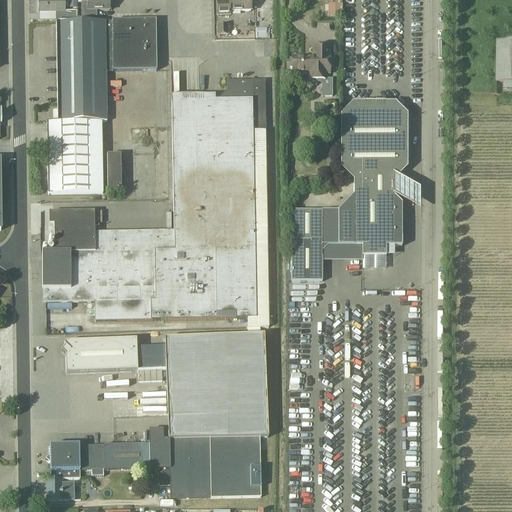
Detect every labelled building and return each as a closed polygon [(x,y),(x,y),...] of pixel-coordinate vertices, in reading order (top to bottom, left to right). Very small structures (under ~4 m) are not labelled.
[(55,21),(70,21),(76,21),(76,12),(64,12),(64,0),(38,0),(39,13),(55,13),(55,21)] [(86,0),(87,4),(82,4),(82,18),(96,17),(96,11),(110,11),(109,0),(86,0)] [(228,0),(228,2),(216,3),(216,17),(229,16),(229,13),(251,12),(250,0),(228,0)] [(111,22),(112,73),(156,72),(155,21),(111,22)] [(58,123),(46,123),(47,196),(102,195),(101,123),(106,123),(105,73),(112,73),(111,22),(105,22),(56,23),(58,123)] [(216,25),(216,35),(216,36),(228,36),(228,25),(216,25)] [(511,42),(496,42),(496,83),(511,83),(511,42)] [(325,74),(329,74),(329,58),(328,58),(328,47),(313,46),(313,58),(291,58),(291,62),(289,63),(289,69),(291,70),(291,74),(308,74),(308,80),(324,80),(324,97),(331,97),(331,79),(325,79),(325,74)] [(215,96),(171,97),(173,232),(94,233),(94,225),(101,224),(101,213),(53,214),(54,253),(41,253),(42,304),(94,303),(94,323),(247,320),(247,329),(268,329),(266,191),(264,82),(227,82),(227,94),(225,94),(220,99),(221,101),(215,101),(215,96)] [(291,243),(291,283),(322,283),(322,254),(328,247),(353,247),(361,248),(361,258),(385,257),(385,247),(394,247),(401,247),(401,204),(394,197),(394,180),(406,167),(407,114),(396,103),(353,103),(340,116),(340,168),(353,181),(353,196),(337,212),(322,212),(291,212),(291,243)] [(120,192),(120,156),(107,156),(107,192),(120,192)] [(222,337),(164,340),(165,371),(166,417),(227,414),(227,439),(259,439),(268,439),(263,336),(222,337)] [(136,341),(64,343),(64,348),(60,353),(64,357),(65,375),(137,373),(136,341)] [(161,372),(137,373),(138,384),(162,383),(161,372)] [(169,441),(169,445),(170,470),(169,470),(170,500),(260,498),(259,439),(227,439),(169,441)] [(170,470),(169,445),(103,447),(79,447),(79,446),(49,447),(50,472),(65,472),(65,480),(80,480),(79,472),(91,472),(91,478),(103,477),(103,471),(169,470),(170,470)] [(62,480),(65,480),(65,472),(50,472),(50,480),(45,480),(46,502),(73,502),(73,484),(62,484),(62,480)]
